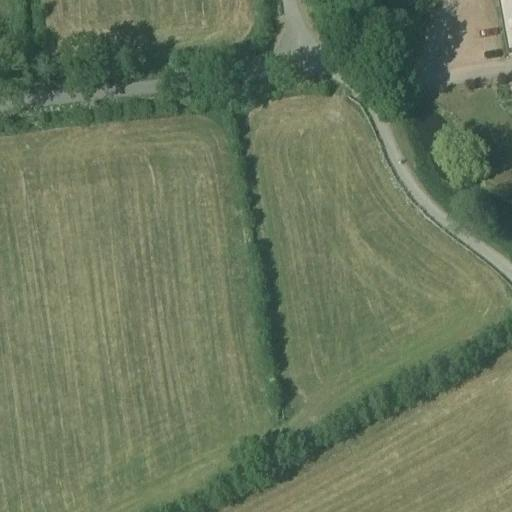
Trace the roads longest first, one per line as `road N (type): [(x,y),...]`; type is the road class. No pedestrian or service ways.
road 1 (unclassified): [(511,274),(409,186),(359,88),(332,67),(303,65)]
road 2 (unclassified): [(0,103),(303,65)]
